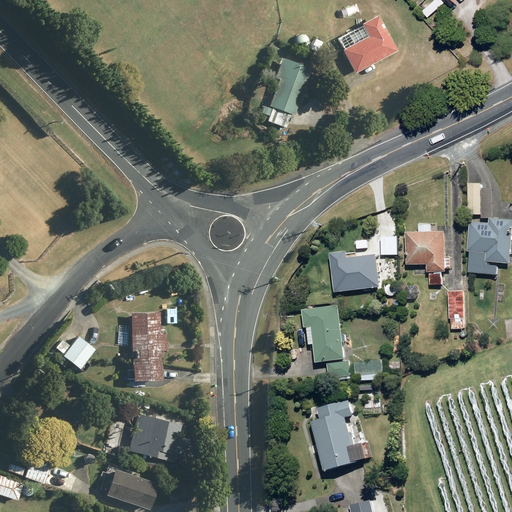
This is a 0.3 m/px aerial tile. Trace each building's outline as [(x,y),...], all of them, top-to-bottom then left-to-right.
[(276,80),(267,107),(262,106),(260,112),(268,115),(266,120),(284,127),(288,115),(291,116),(295,106),(297,107),(304,88),(302,88),(308,69),(280,59),(273,79),(276,80)] [(243,85),(240,93),(249,96),(252,89),(243,85)] [(469,183),(469,214),(482,214),(482,218),(493,218),(493,189),(481,189),(481,183),(469,183)] [(498,265),(487,265),(487,261),(511,262),(511,242),(511,219),(491,218),(491,223),(470,221),(468,250),(470,250),(468,272),(497,274),(498,265)] [(420,232),(406,232),(407,264),(427,264),(427,272),(430,271),(431,284),(443,284),(442,271),(447,271),(447,268),(452,268),(451,257),(446,257),(445,230),(432,231),(432,223),(420,224),(420,232)] [(382,236),(382,254),(399,254),(398,236),(382,236)] [(347,251),(330,253),(335,291),(380,286),(376,253),(348,256),(347,251)] [(396,282),(393,256),(380,257),(383,283),(396,282)] [(404,292),(408,298),(415,298),(419,292),(415,285),(408,286),(404,292)] [(450,318),(451,318),(452,328),(460,328),(466,328),(465,318),(465,290),(449,291),(450,318)] [(352,297),(352,298),(342,300),(344,311),(367,308),(366,295),(352,297)] [(338,305),(303,309),(305,327),(308,327),(310,344),(314,344),(316,362),(346,358),(344,341),(346,341),(345,333),(342,333),(338,305)] [(157,349),(164,349),(164,333),(156,333),(156,311),(128,311),(128,369),(124,369),(125,378),(157,378),(157,349)] [(75,335),(59,354),(75,368),(91,348),(75,335)] [(349,360),(328,363),(330,378),(333,378),(333,380),(351,378),(350,375),(351,375),(349,360)] [(382,361),(355,363),(356,378),(384,375),(382,361)] [(363,383),(356,384),(357,395),(378,393),(378,390),(370,390),(369,385),(363,385),(363,383)] [(321,419),(313,421),(325,470),(357,462),(345,416),(353,414),(349,399),(318,407),(321,419)] [(71,433),(77,407),(47,400),(41,426),(71,433)] [(134,412),(125,449),(143,454),(141,462),(158,466),(160,458),(170,461),(172,452),(177,453),(178,450),(182,450),(185,438),(175,435),(178,423),(134,412)] [(27,456),(21,476),(40,483),(47,463),(27,456)] [(7,463),(5,470),(19,475),(21,467),(7,463)] [(102,492),(101,493),(145,508),(154,482),(105,466),(97,490),(102,492)] [(361,468),(353,470),(357,483),(364,481),(361,468)] [(0,494),(14,499),(19,482),(0,475),(0,494)] [(396,511),(393,498),(383,498),(382,495),(375,497),(377,502),(373,503),(375,510),(379,509),(379,511),(396,511)] [(351,506),(352,511),(373,511),(370,501),(351,506)]
